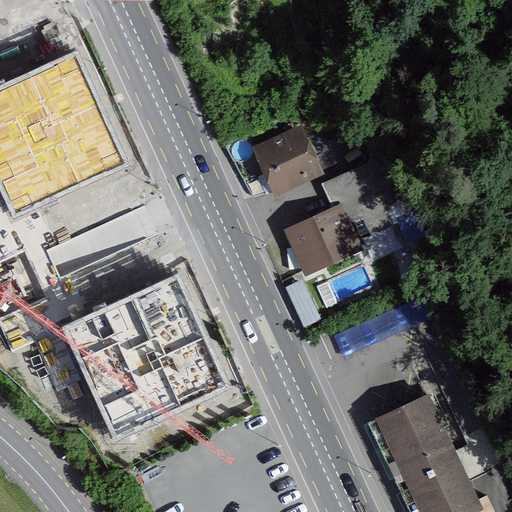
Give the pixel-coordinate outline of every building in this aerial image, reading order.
[(78,52),(0,87),(0,185),(15,218),(130,166),(78,52)] [(304,128),(253,148),(273,200),(324,180),(304,128)] [(339,207),(284,233),(306,280),(362,253),(339,207)] [(179,274),(64,327),(116,440),(231,388),(179,274)] [(337,333),(346,353),(427,316),(417,296),(337,333)] [(479,511),(480,511),(428,399),(376,423),(417,511),(479,511)]
